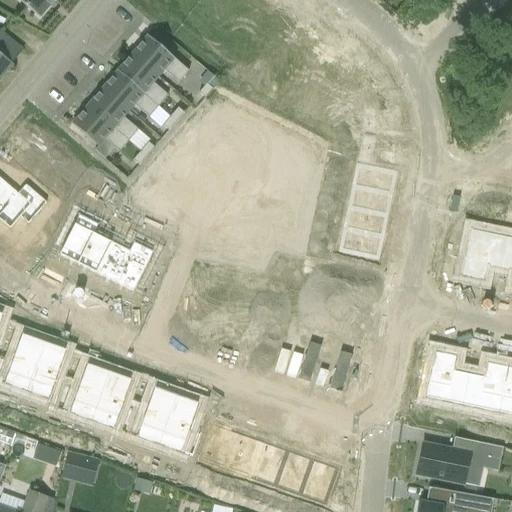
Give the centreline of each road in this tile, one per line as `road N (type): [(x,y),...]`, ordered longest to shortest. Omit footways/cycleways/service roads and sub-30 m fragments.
road 1 (residential): [(208,203),(296,239),(304,209),(305,177),(221,137),(195,127),(174,145),(158,174),(169,185)]
road 2 (residential): [(373,425),(139,348)]
road 3 (residential): [(139,348),(208,203)]
road 4 (residential): [(139,348),(60,311),(0,270)]
road 5 (residential): [(0,123),(101,0)]
road 6 (residential): [(432,163),(404,307)]
road 7 (residential): [(373,425),(404,307)]
